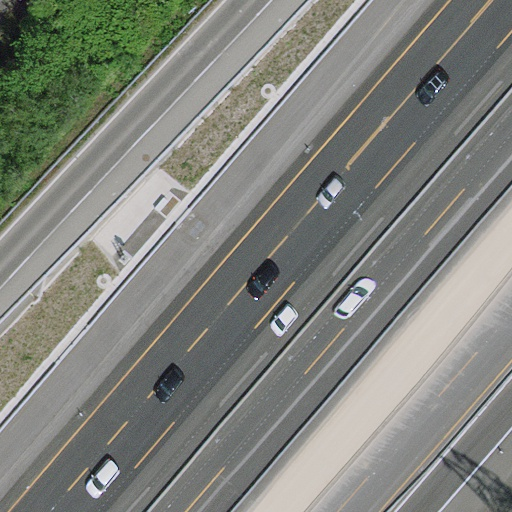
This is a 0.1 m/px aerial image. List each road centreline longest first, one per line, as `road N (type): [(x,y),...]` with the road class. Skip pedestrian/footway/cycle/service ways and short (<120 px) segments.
road 1 (motorway): [(511,31),(96,511)]
road 2 (motorway): [(234,511),(511,206)]
road 3 (primary): [(271,0),(0,287)]
